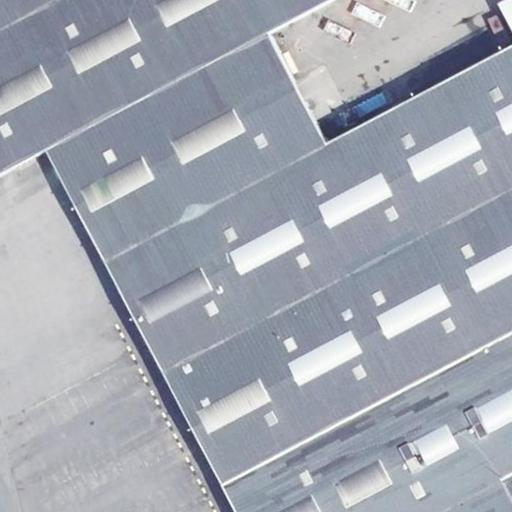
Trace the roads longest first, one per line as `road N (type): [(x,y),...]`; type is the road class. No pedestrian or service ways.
road 1 (unknown): [(0,224),(19,218),(41,232),(80,334),(77,344),(0,386)]
road 2 (unknown): [(67,511),(181,456)]
